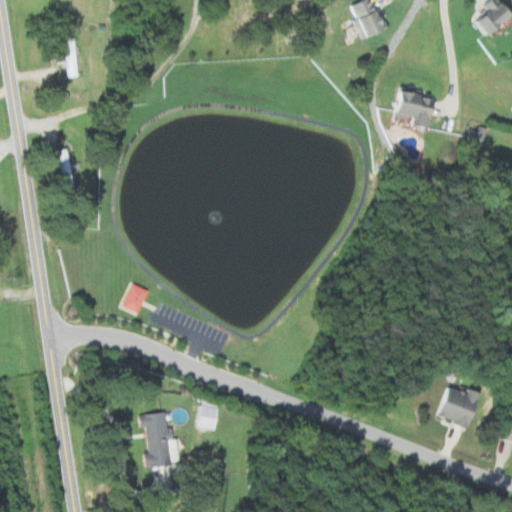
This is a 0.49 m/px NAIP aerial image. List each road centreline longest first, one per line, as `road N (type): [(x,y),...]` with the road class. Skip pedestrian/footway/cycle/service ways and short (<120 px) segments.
road 1 (tertiary): [(73,511),(0,22)]
road 2 (residential): [(48,337),(116,337),(511,483)]
